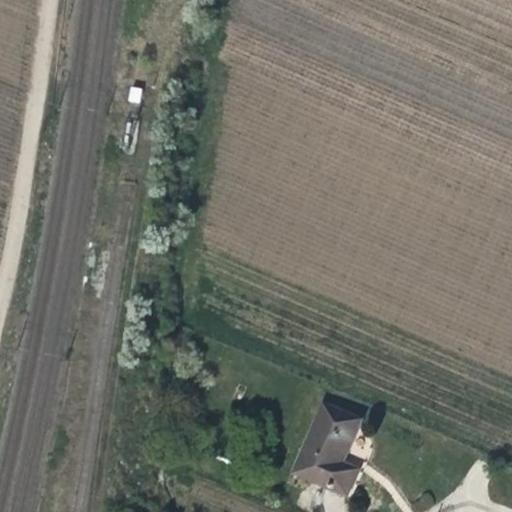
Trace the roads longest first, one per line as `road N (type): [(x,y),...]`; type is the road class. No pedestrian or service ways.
road 1 (track): [(218,0),(187,315),(511,455)]
road 2 (track): [(46,0),(0,293)]
